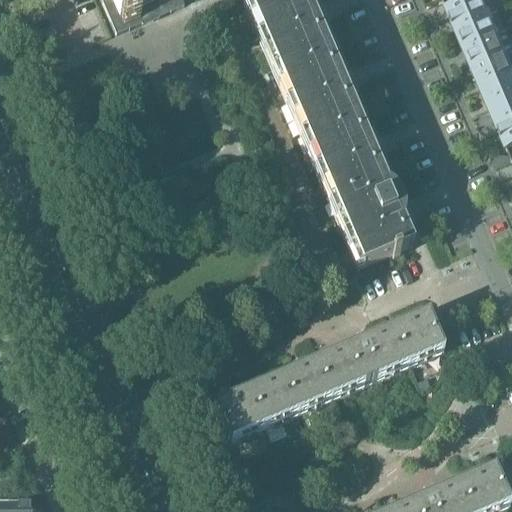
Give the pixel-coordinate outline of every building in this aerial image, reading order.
[(99,0),(116,38),(128,33),(143,27),(141,23),(155,17),(157,21),(184,9),(180,0),(99,0)] [(402,228),(403,225),(403,222),(404,220),(404,217),(404,214),(403,211),(402,208),(401,205),(400,203),(399,201),(397,199),(395,196),(393,195),(391,192),(388,191),(386,190),(304,0),(260,0),(247,6),(361,272),(391,259),(393,261),(399,259),(398,256),(412,250),(402,228)] [(446,0),(443,1),(442,2),(447,13),(455,34),(487,20),(498,16),(491,0),(446,0)] [(498,16),(455,34),(464,54),(506,35),(498,16)] [(473,74),(511,56),(511,48),(506,35),(464,54),(473,74)] [(511,56),(473,74),(481,93),(511,80),(511,56)] [(511,103),(511,80),(481,93),(489,113),(511,103)] [(511,103),(489,113),(498,133),(511,126),(511,103)] [(511,126),(498,133),(511,164),(511,126)] [(215,412),(230,448),(442,357),(427,321),(215,412)] [(493,475),(407,511),(508,511),(509,511),(493,475)]
